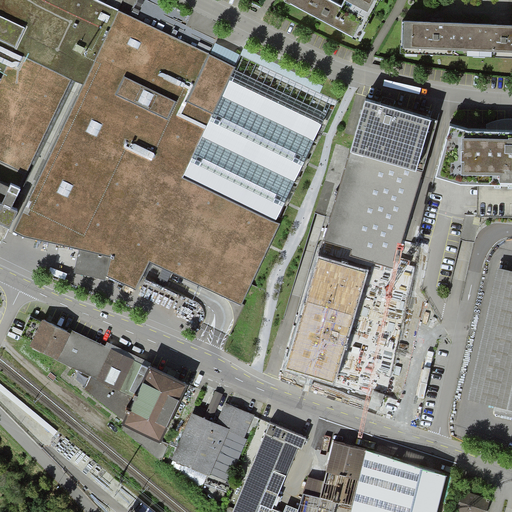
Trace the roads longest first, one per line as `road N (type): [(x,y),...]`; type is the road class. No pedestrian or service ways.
road 1 (residential): [(22,285),(273,394),(511,474)]
road 2 (residential): [(202,0),(358,75),(511,99)]
road 3 (unclassified): [(0,416),(92,511)]
